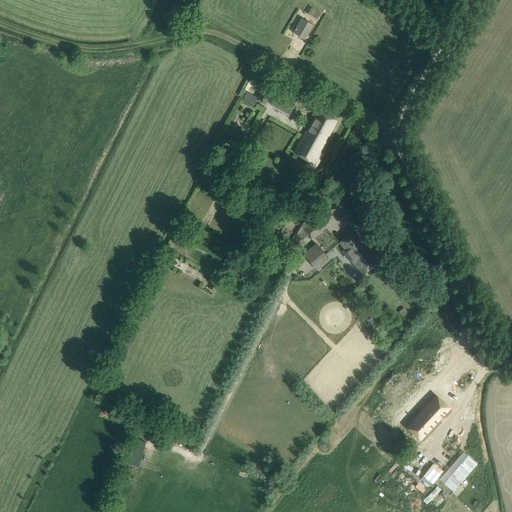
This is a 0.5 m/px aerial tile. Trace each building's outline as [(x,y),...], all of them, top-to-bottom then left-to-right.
[(305,39),(313,25),(311,23),(301,18),(293,32),(305,39)] [(253,80),(264,87),(268,80),(256,74),(253,80)] [(269,88),(267,92),(261,101),(265,104),(266,103),(289,115),(296,103),(295,102),(269,88)] [(240,97),(254,105),(258,98),(244,90),(240,97)] [(319,110),(294,153),(307,160),(305,164),(314,169),(324,152),(320,150),(337,120),(319,110)] [(216,161),(204,183),(213,188),(220,176),(218,175),(220,172),(222,173),(226,166),(216,161)] [(317,219),(314,215),(313,214),(304,222),(308,226),(304,229),(312,239),(328,225),(320,216),(317,219)] [(194,247),(218,255),(223,237),(199,230),(194,247)] [(343,250),(363,273),(380,260),(355,230),(340,242),(345,248),(343,250)] [(316,245),(305,254),(316,267),(327,258),(316,245)] [(404,308),(398,312),(403,317),(408,313),(404,308)] [(434,394),(405,425),(423,442),(441,422),(439,420),(444,414),(446,416),(452,410),(434,394)] [(468,456),(444,483),(454,491),(477,464),(468,456)] [(268,471),(278,474),(280,475),(283,466),(271,462),(268,471)]
